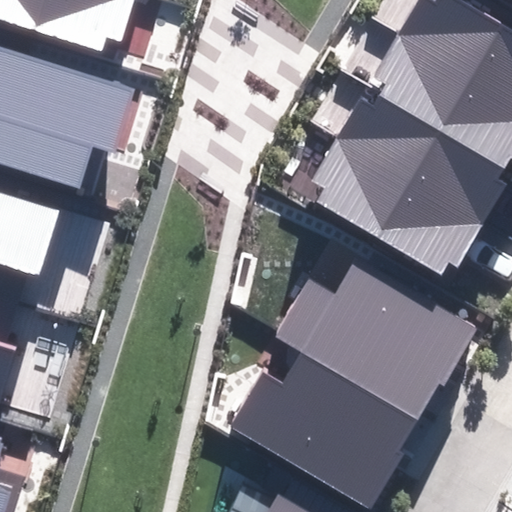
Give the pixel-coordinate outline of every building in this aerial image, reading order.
[(0,0),(0,23),(103,51),(107,37),(124,41),(135,0),(0,0)] [(317,201),(441,274),(448,262),(458,268),(507,185),(497,179),(510,156),(511,157),(511,27),(465,0),(434,0),(432,3),(426,0),(414,0),(369,75),(385,84),(373,105),(360,97),(310,180),(325,189),(317,201)] [(0,162),(80,188),(93,147),(116,155),(137,88),(0,44),(0,162)] [(0,395),(14,348),(6,346),(28,274),(39,278),(59,210),(0,192),(0,395)] [(230,428),(369,509),(403,451),(399,449),(439,382),(445,385),(479,327),(331,241),(275,338),(301,353),(283,385),(262,373),(230,428)] [(0,511),(3,511),(10,490),(0,487),(0,458),(5,442),(0,440),(0,511)] [(308,511),(279,494),(268,511),(308,511)]
